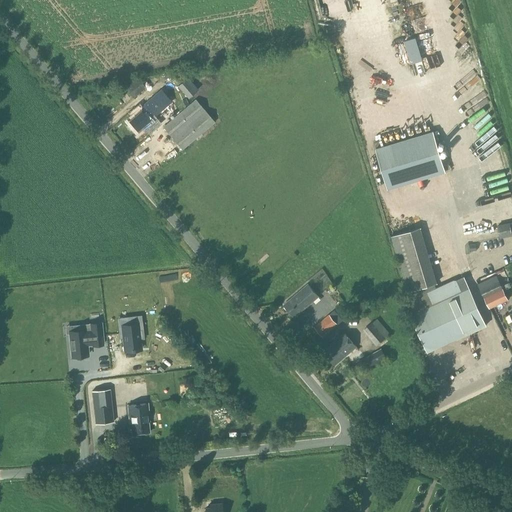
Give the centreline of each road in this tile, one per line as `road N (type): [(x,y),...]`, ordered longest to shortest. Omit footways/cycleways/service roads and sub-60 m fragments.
road 1 (unclassified): [(358,434),(0,18)]
road 2 (unclassified): [(0,475),(358,434)]
road 3 (unknown): [(438,202),(461,189),(460,156),(443,111),(413,96),(379,110),(366,130),(378,193),(401,207),(417,206)]
road 4 (unknown): [(510,371),(438,202)]
road 5 (unclassified): [(511,498),(358,434)]
road 6 (unclassified): [(358,434),(511,370)]
